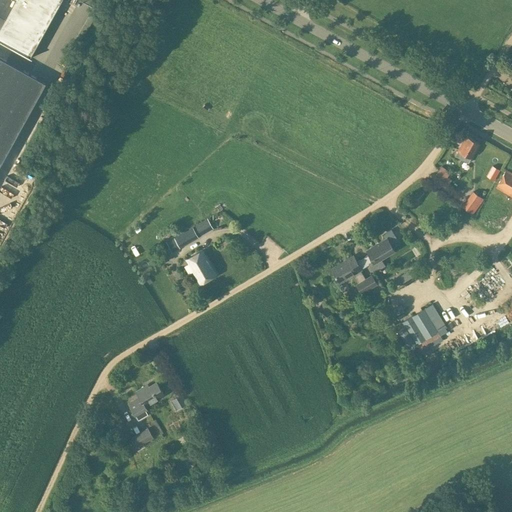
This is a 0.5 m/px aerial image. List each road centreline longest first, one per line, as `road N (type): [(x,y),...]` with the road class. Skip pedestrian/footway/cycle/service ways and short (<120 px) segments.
road 1 (track): [(39,511),(116,360),(413,179),(464,109)]
road 2 (secondary): [(511,135),(260,0)]
